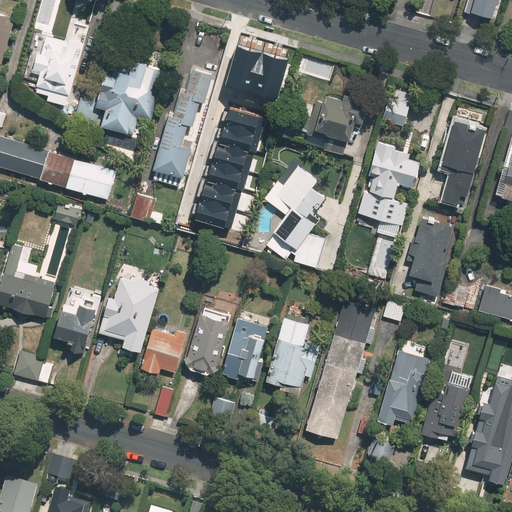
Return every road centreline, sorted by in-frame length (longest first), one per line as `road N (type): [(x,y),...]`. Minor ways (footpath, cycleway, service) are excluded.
road 1 (residential): [(0,403),(377,511)]
road 2 (residential): [(249,0),(511,75)]
